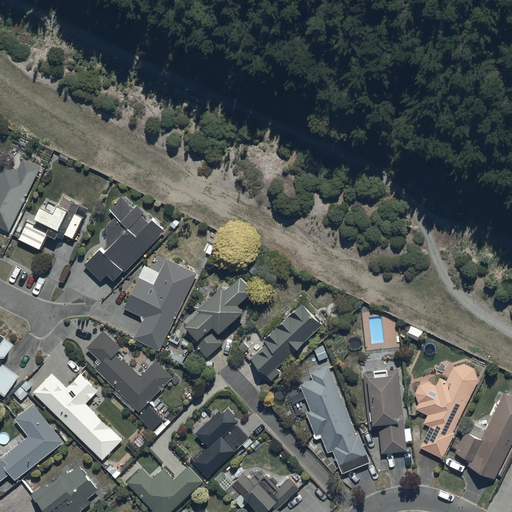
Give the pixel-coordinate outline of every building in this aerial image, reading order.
[(10,233),(41,168),(24,159),(18,171),(5,165),(0,173),(0,232),(2,229),(10,233)] [(28,222),(18,240),(41,252),(49,236),(58,241),(61,234),(74,241),(80,230),(85,218),(89,220),(92,214),(80,208),(81,207),(63,198),(59,207),(47,200),(35,226),(28,222)] [(126,273),(165,232),(153,221),(150,224),(141,215),(143,214),(137,207),(133,210),(123,198),(110,210),(117,218),(108,226),(107,247),(85,266),(103,283),(109,277),(115,282),(125,272),(126,273)] [(160,351),(197,274),(166,259),(154,285),(140,278),(125,309),(145,318),(134,339),(160,351)] [(268,270),(257,262),(248,272),(259,281),(268,270)] [(222,290),(198,312),(201,315),(185,329),(197,343),(194,345),(207,359),(224,344),(218,337),(244,315),(238,308),(253,295),(241,280),(225,294),(222,290)] [(278,369),(322,327),(301,305),(264,341),(267,345),(250,361),(270,382),(280,372),(278,369)] [(424,333),(411,327),(406,338),(419,344),(424,333)] [(102,361),(96,368),(118,390),(115,393),(134,412),(138,409),(141,412),(175,378),(158,360),(141,377),(124,359),(124,360),(117,353),(123,347),(107,330),(89,348),(102,361)] [(0,395),(3,397),(17,378),(0,365),(0,363),(11,349),(0,341),(0,395)] [(456,427),(478,381),(475,370),(464,365),(453,368),(447,382),(439,379),(435,387),(428,384),(419,386),(415,394),(419,404),(416,411),(427,416),(423,425),(430,428),(420,449),(442,459),(454,434),(456,435),(459,428),(456,427)] [(357,437),(328,367),(298,380),(301,388),(283,396),(293,420),(306,415),(316,440),(321,438),(328,454),(333,451),(343,476),(371,464),(360,436),(357,437)] [(405,429),(398,371),(362,374),(369,432),(379,431),(382,455),(407,452),(406,443),(412,443),(410,429),(405,429)] [(52,374),(34,394),(103,461),(124,440),(88,405),(100,393),(81,375),(68,389),(52,374)] [(496,480),(511,446),(511,397),(504,394),(487,428),(475,422),(469,434),(465,433),(454,455),(470,462),(468,467),(496,480)] [(64,444),(34,405),(16,420),(30,438),(3,459),(0,454),(0,482),(11,475),(16,482),(64,444)] [(209,448),(192,463),(207,479),(236,454),(235,453),(249,440),(236,426),(238,424),(234,419),(234,416),(228,409),(221,416),(218,413),(196,435),(209,448)] [(82,511),(92,504),(89,500),(100,492),(80,466),(69,475),(67,473),(48,488),(45,485),(31,496),(43,510),(40,511),(82,511)] [(144,469),(128,483),(154,511),(170,511),(204,482),(191,467),(176,480),(165,469),(154,480),(144,469)] [(235,501),(241,495),(256,511),(278,511),(277,510),(299,491),(289,480),(278,490),(266,476),(263,479),(258,473),(250,481),(244,475),(226,492),(235,501)]
